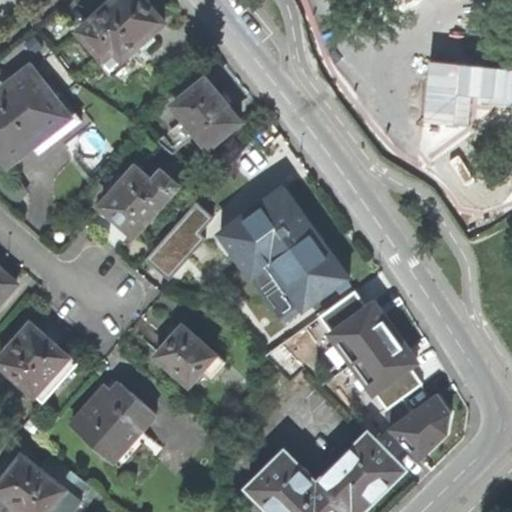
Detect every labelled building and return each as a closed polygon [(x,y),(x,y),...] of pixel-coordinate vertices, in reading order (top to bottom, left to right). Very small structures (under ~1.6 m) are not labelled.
[(101,59),(115,76),(130,63),(126,56),(140,44),(143,45),(152,37),(152,33),(164,23),(153,10),(147,3),(149,0),(148,0),(111,0),(106,4),(107,6),(103,10),(81,29),(104,56),(101,59)] [(39,154),(76,124),(30,67),(0,89),(0,158),(6,166),(33,146),(39,154)] [(210,148),(242,121),(231,107),(232,105),(225,97),(221,91),(219,92),(207,79),(175,105),(210,148)] [(177,186),(162,172),(154,181),(136,166),(126,178),(120,173),(107,188),(113,193),(102,206),(120,222),(134,235),(177,186)] [(221,233),(286,322),(350,276),(296,203),(284,187),(221,233)] [(0,300),(15,284),(0,270),(0,300)] [(321,315),(333,332),(368,307),(356,290),(321,315)] [(368,307),(333,332),(375,392),(411,366),(417,362),(375,302),(368,307)] [(44,335),(31,324),(0,357),(0,363),(42,401),(76,364),(56,346),(56,344),(51,339),(46,334),(44,335)] [(191,384),(205,368),(215,376),(227,361),(186,325),(175,338),(159,355),(191,384)] [(423,384),(411,366),(375,392),(387,409),(423,384)] [(72,425),(124,471),(152,439),(143,430),(156,415),(121,383),(113,391),(107,398),(100,392),(72,425)] [(437,393),(390,428),(420,460),(448,432),(451,412),(437,393)] [(388,486),(406,468),(370,433),(353,450),(351,448),(340,459),(342,461),(319,485),(285,451),(247,488),(271,511),(351,511),(352,511),(353,511),(363,511),(389,487),(388,486)] [(73,511),(92,488),(57,460),(47,473),(24,454),(17,463),(12,459),(3,470),(9,474),(0,484),(0,493),(11,502),(23,511),(73,511)]
